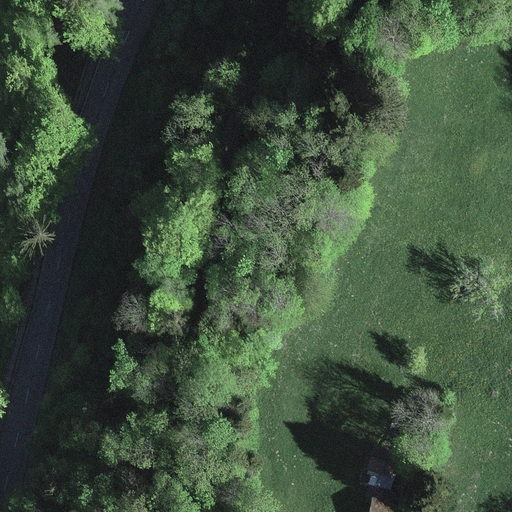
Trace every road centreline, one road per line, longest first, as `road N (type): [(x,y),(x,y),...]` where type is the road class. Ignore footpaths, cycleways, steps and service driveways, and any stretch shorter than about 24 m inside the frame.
road 1 (track): [(194,511),(175,384),(181,338),(232,118),(270,0)]
road 2 (tertiary): [(141,0),(78,168),(0,503)]
